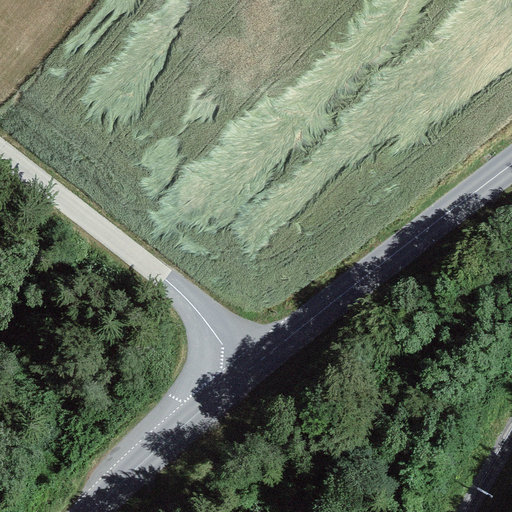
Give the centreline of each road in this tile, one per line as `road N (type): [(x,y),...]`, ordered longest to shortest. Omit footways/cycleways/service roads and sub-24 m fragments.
road 1 (secondary): [(93,511),(130,471),(266,358),(511,170)]
road 2 (track): [(0,148),(266,358)]
